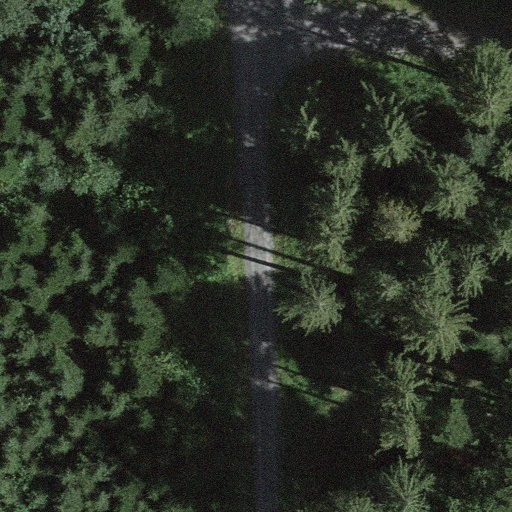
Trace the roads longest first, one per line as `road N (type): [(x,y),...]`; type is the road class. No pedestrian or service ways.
road 1 (track): [(270,511),(241,0)]
road 2 (track): [(254,0),(511,83)]
